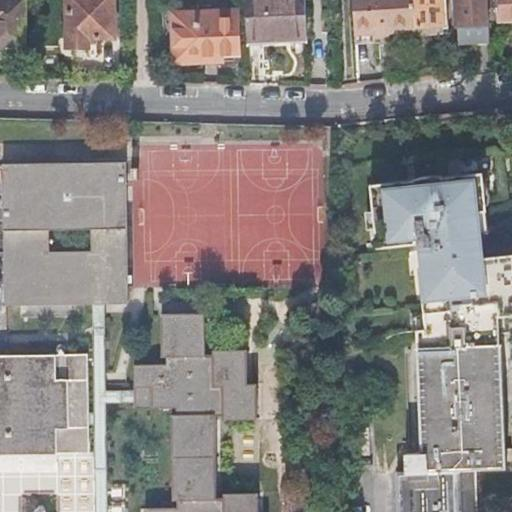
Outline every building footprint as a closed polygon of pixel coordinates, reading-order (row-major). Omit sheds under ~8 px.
[(0,0),(0,44),(24,45),(23,0),(0,0)] [(66,0),(66,44),(88,45),(89,34),(112,34),(112,0),(66,0)] [(246,0),(248,44),(307,41),(305,0),(246,0)] [(352,0),(354,33),(415,29),(413,0),(352,0)] [(413,0),(415,29),(415,34),(430,34),(447,33),(445,0),(413,0)] [(455,0),(458,44),(488,42),(487,18),(486,0),(455,0)] [(511,0),(486,0),(487,18),(497,18),(497,20),(511,18),(511,0)] [(238,10),(173,10),(174,62),(219,62),(219,55),(240,55),(238,10)] [(415,34),(416,55),(431,54),(430,34),(415,34)] [(128,304),(127,164),(7,164),(8,304),(89,304),(105,304),(128,304)] [(511,254),(484,257),(481,233),(478,209),(484,208),(484,206),(484,205),(481,177),(480,172),(443,176),(443,175),(441,175),(439,175),(437,175),(434,175),(432,175),(430,175),(428,175),(427,175),(426,176),(425,176),(424,176),(423,176),(422,176),(420,177),(418,177),(417,177),(416,178),(415,178),(414,179),(409,180),(371,184),(374,210),(374,211),(381,211),(383,226),(377,227),(377,228),(379,247),(414,243),(421,242),(422,250),(424,267),(427,314),(428,329),(419,330),(420,347),(501,345),(501,334),(511,332),(511,254)] [(481,177),(484,205),(489,204),(489,203),(490,201),(490,200),(490,199),(490,198),(490,196),(490,195),(490,192),(489,189),(489,188),(488,184),(487,183),(486,180),(486,179),(485,178),(484,177),(481,177)] [(487,208),(484,206),(484,208),(478,209),(481,233),(490,232),(487,208)] [(374,211),(374,210),(367,211),(369,229),(377,228),(377,227),(383,226),(381,211),(374,211)] [(91,452),(91,511),(105,511),(105,401),(105,391),(105,304),(89,304),(89,356),(91,452)] [(141,391),(141,401),(141,405),(156,405),(156,408),(179,408),(179,414),(172,415),(174,500),(178,500),(178,507),(148,507),(148,511),(261,511),(262,493),(226,492),(226,498),(219,498),(218,415),(225,415),(225,421),(259,420),(259,383),(249,383),(248,349),(212,350),(211,355),(205,355),(205,313),(164,314),(164,355),(170,355),(170,362),(136,363),(136,388),(141,388),(141,391)] [(428,329),(427,314),(413,316),(415,331),(419,330),(428,329)] [(86,356),(32,356),(32,345),(8,346),(9,356),(0,356),(0,453),(88,452),(86,356)] [(406,453),(407,471),(473,469),(508,468),(504,345),(501,345),(420,347),(418,347),(422,452),(406,453)] [(105,401),(141,401),(141,391),(105,391),(105,401)] [(407,471),(398,472),(399,511),(474,511),(473,469),(407,471)]
